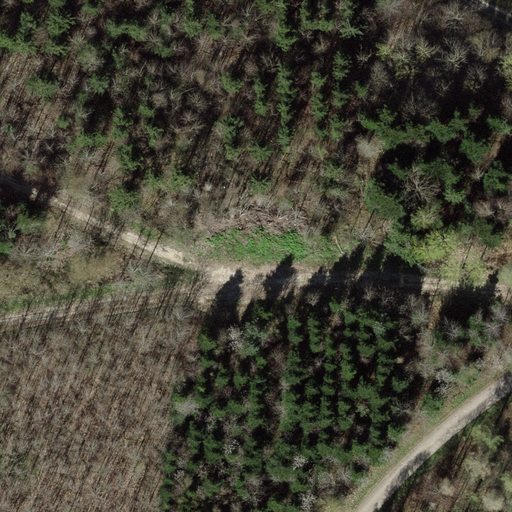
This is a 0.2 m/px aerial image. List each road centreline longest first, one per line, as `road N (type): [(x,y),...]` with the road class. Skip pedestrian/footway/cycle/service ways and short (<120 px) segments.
road 1 (track): [(0,181),(180,260),(272,284),(347,275),(511,295)]
road 2 (track): [(272,284),(0,331)]
road 3 (unclassified): [(511,382),(440,436),(366,511)]
